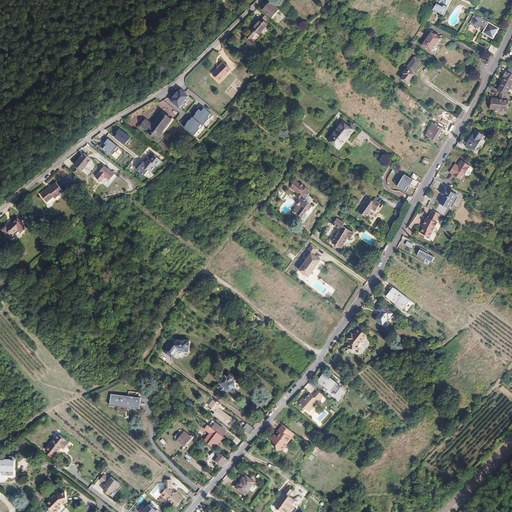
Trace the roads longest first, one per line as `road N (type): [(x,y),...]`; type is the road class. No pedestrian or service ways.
road 1 (residential): [(511,28),(368,288),(188,511)]
road 2 (track): [(203,270),(288,173),(292,149),(233,107),(286,42),(337,0)]
road 3 (residential): [(0,209),(96,132),(178,81),(256,0)]
road 4 (track): [(316,360),(349,379),(385,354),(443,343),(511,274)]
road 5 (track): [(320,355),(203,270)]
road 6 (unknown): [(225,511),(158,450),(146,417)]
